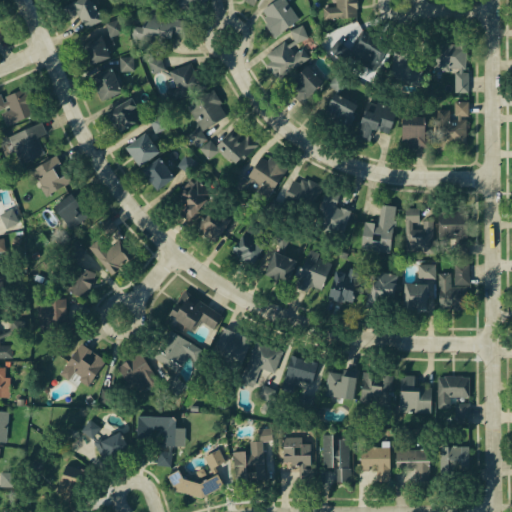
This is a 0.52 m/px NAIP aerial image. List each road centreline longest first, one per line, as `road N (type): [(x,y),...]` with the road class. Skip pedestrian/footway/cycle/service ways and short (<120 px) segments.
road 1 (residential): [(501,342),(368,339),(322,328),(260,302),(194,260),(103,157),(30,0)]
road 2 (residential): [(503,511),(499,0)]
road 3 (residential): [(501,181),(386,177),(334,160),(269,113),(227,47)]
road 4 (residential): [(282,511),(503,510)]
